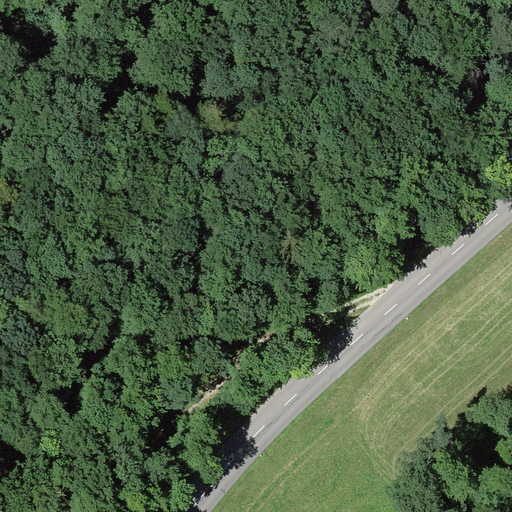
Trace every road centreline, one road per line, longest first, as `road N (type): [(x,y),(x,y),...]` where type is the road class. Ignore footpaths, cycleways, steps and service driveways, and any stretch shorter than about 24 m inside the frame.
road 1 (tertiary): [(187,511),(246,441),(511,200)]
road 2 (track): [(0,473),(157,422),(287,325),(404,295)]
